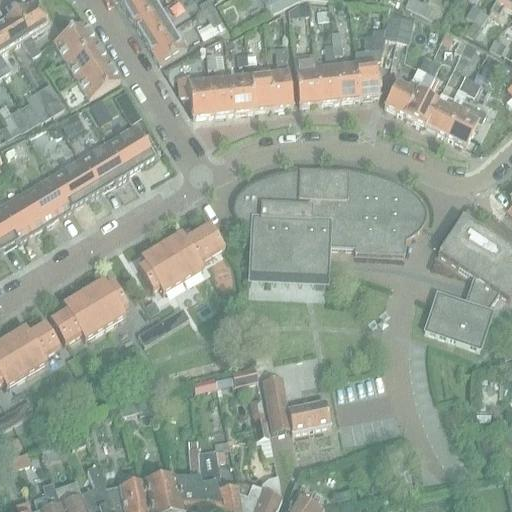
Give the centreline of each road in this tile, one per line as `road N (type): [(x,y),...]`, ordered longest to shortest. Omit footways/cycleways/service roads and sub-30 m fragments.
road 1 (residential): [(451,488),(413,432),(393,354),(420,256),(466,185)]
road 2 (residential): [(466,185),(313,148),(276,152),(202,182)]
road 3 (residential): [(0,310),(202,182)]
road 4 (residential): [(202,182),(91,0)]
